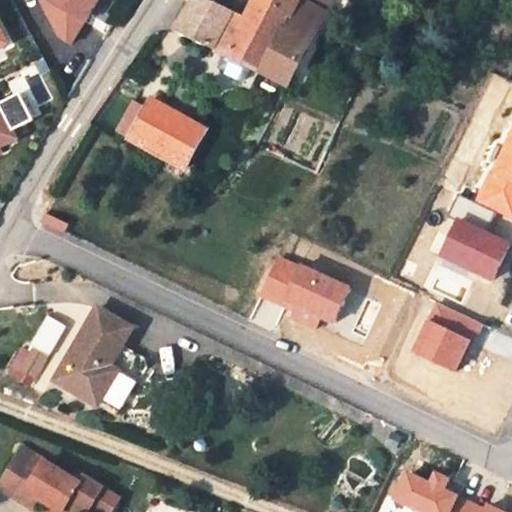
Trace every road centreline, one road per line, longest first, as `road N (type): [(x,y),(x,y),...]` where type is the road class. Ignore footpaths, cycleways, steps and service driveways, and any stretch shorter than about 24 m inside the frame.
road 1 (residential): [(0,222),(496,455),(511,423)]
road 2 (residential): [(131,0),(0,221)]
